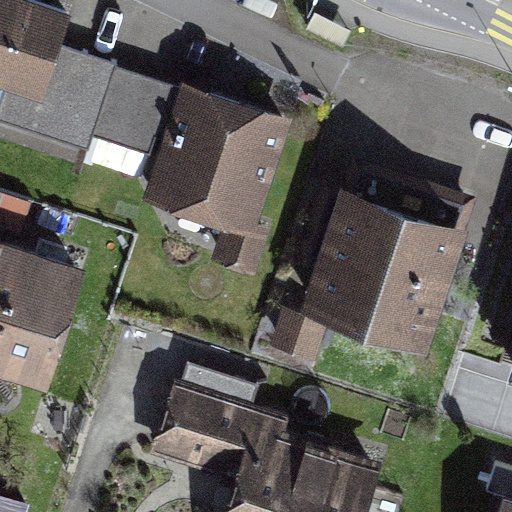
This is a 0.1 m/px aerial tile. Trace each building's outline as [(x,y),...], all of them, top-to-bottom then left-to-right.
[(0,0),(0,82),(6,85),(0,101),(0,119),(89,150),(94,135),(157,157),(143,199),(223,227),(213,257),(255,271),(271,226),(258,222),(295,116),(182,77),(180,84),(62,44),(73,12),(37,0),(0,0)] [(349,177),(309,296),(429,336),(469,217),(349,177)] [(0,231),(0,356),(48,372),(85,259),(0,231)] [(284,306),(273,339),(314,352),(324,318),(284,306)] [(240,464),(223,511),(371,511),(392,453),(174,380),(156,436),(240,464)] [(511,511),(511,489),(505,487),(496,511),(511,511)] [(0,492),(0,511),(19,511),(24,500),(0,492)]
